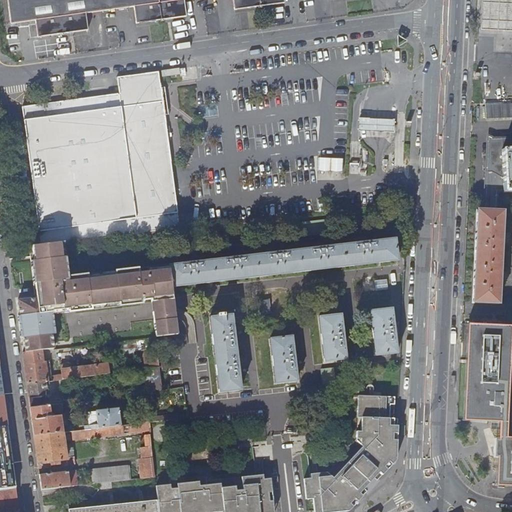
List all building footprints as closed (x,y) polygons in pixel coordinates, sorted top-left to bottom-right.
[(7,0),(11,25),(36,22),(38,38),(89,31),(86,15),(135,8),(137,24),(187,17),(185,1),(191,0),(234,0),(236,11),(286,3),(285,0),(7,0)] [(511,0),(480,0),(480,7),(478,27),(481,27),(511,30),(511,26),(511,0)] [(119,95),(22,109),(41,246),(64,244),(180,230),(158,73),(117,79),(119,95)] [(511,102),(485,103),(486,118),(511,117),(511,102)] [(374,116),(355,115),(355,129),(373,130),(391,131),(391,117),(374,116)] [(511,137),(489,138),(491,172),(503,178),(504,191),(511,190),(511,137)] [(487,138),(482,210),(498,211),(498,191),(504,191),(503,178),(491,172),(489,138),(487,138)] [(319,157),(320,170),(344,169),(344,156),(319,157)] [(478,210),(473,301),(498,303),(503,211),(498,211),(482,210),(478,210)] [(334,219),(301,222),(303,234),(335,230),(334,219)] [(169,265),(170,270),(161,271),(162,278),(165,309),(167,323),(155,325),(156,337),(178,334),(174,308),(173,300),(168,300),(167,288),(172,287),(398,260),(396,239),(169,265)] [(33,247),(34,262),(31,262),(35,292),(36,292),(162,278),(161,271),(148,273),(149,276),(139,277),(138,269),(116,271),(116,274),(87,278),(87,275),(68,277),(64,244),(41,246),(33,247)] [(138,269),(139,277),(149,276),(148,273),(161,271),(160,266),(138,269)] [(162,278),(36,292),(37,299),(35,299),(18,301),(20,316),(18,316),(21,339),(24,338),(24,340),(53,337),(53,334),(56,334),(53,314),(53,311),(63,310),(64,313),(92,310),(91,307),(119,303),(120,306),(142,304),(142,301),(151,299),(153,310),(155,325),(167,323),(165,309),(162,278)] [(370,311),(375,356),(397,353),(392,309),(370,311)] [(210,317),(219,392),(241,390),(232,315),(210,317)] [(320,317),(325,361),(347,359),(341,315),(320,317)] [(511,325),(505,325),(462,323),(458,397),(457,426),(463,444),(475,460),(493,480),(500,486),(509,490),(511,490),(511,325)] [(270,339),(275,383),(297,381),(292,336),(270,339)] [(25,348),(26,353),(42,350),(54,349),(54,344),(53,337),(24,340),(25,348)] [(108,344),(109,353),(122,351),(121,342),(108,344)] [(146,354),(147,368),(160,367),(157,349),(147,350),(148,354),(146,354)] [(61,366),(62,375),(51,376),(49,361),(44,362),(42,350),(26,353),(23,353),(27,384),(47,382),(109,373),(108,364),(71,369),(70,365),(61,366)] [(145,369),(147,387),(141,387),(141,393),(163,390),(160,367),(147,368),(145,369)] [(324,384),(320,389),(329,396),(336,386),(335,375),(334,371),(334,367),(323,369),(324,384)] [(27,384),(31,408),(50,406),(47,382),(27,384)] [(360,418),(360,431),(356,431),(355,439),(359,439),(359,445),(361,447),(351,457),(370,475),(375,469),(378,472),(381,475),(395,460),(397,419),(393,419),(393,397),(357,396),(356,418),(360,418)] [(31,408),(34,436),(71,431),(70,428),(63,429),(61,416),(56,416),(51,414),(51,412),(58,411),(59,412),(72,410),(71,403),(50,406),(31,408)] [(96,412),(98,425),(80,427),(80,430),(123,425),(122,416),(119,416),(118,409),(96,412)] [(187,413),(151,417),(151,422),(188,418),(187,413)] [(71,431),(34,436),(39,470),(52,468),(51,465),(60,464),(61,467),(75,466),(74,459),(67,460),(66,447),(64,435),(66,435),(66,441),(133,433),(150,430),(149,422),(123,425),(80,430),(71,431)] [(145,434),(146,447),(140,448),(142,458),(139,458),(139,460),(153,458),(150,434),(145,434)] [(66,447),(67,460),(74,459),(73,446),(66,447)] [(342,467),(361,485),(356,490),(359,493),(378,472),(375,469),(370,475),(351,457),(342,467)] [(139,460),(142,478),(155,477),(153,458),(139,460)] [(0,467),(0,489),(16,488),(12,461),(11,461),(11,462),(9,462),(9,466),(0,467)] [(91,471),(92,484),(101,483),(112,482),(130,480),(129,467),(91,471)] [(303,479),(305,500),(312,499),(313,511),(336,511),(349,511),(362,496),(359,493),(356,490),(361,485),(342,467),(332,478),(330,476),(325,477),(325,473),(310,474),(310,478),(303,479)] [(40,475),(42,489),(78,485),(76,471),(40,475)] [(225,478),(229,511),(267,511),(268,511),(274,510),(273,500),(270,501),(269,492),(272,492),(270,478),(264,479),(263,475),(242,477),(242,481),(228,482),(228,478),(225,478)] [(158,499),(158,511),(229,511),(225,478),(213,480),(213,476),(198,477),(199,481),(185,482),(185,478),(170,480),(171,484),(156,485),(158,499)] [(0,489),(0,507),(0,508),(19,506),(16,488),(0,489)] [(70,509),(70,511),(158,511),(158,499),(70,509)]
